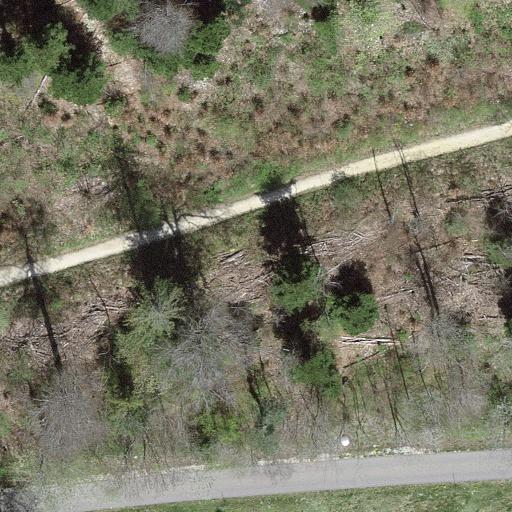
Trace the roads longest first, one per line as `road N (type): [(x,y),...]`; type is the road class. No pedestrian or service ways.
road 1 (track): [(0,273),(511,127)]
road 2 (unclassified): [(511,464),(0,510)]
